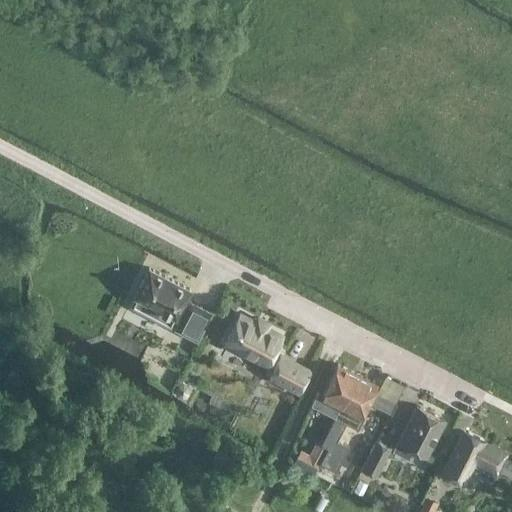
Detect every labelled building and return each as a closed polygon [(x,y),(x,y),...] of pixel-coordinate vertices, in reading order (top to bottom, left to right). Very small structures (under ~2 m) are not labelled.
[(176,318),(192,287),(148,264),(132,295),(176,318)] [(196,335),(207,313),(192,305),(181,327),(196,335)] [(266,362),(280,334),(240,313),(226,341),(266,362)] [(281,356),(270,377),(298,391),(309,370),(281,356)] [(334,416),(356,373),(337,363),(322,393),(318,391),(311,404),(334,416)] [(357,427),(364,414),(361,412),(375,383),(356,373),(334,416),(320,443),(327,447),(318,464),(326,468),(326,469),(339,476),(353,448),(340,441),(341,440),(335,437),(343,420),(357,427)] [(394,401),(403,384),(386,375),(377,391),(394,401)] [(190,391),(188,385),(183,382),(177,383),(174,389),(176,395),(181,398),(187,396),(190,391)] [(427,454),(445,419),(416,404),(393,449),(407,456),(412,447),(427,454)] [(496,470),(505,451),(483,440),(484,438),(464,429),(450,456),(459,460),(452,474),(463,480),(473,459),(496,470)] [(378,475),(392,445),(377,437),(362,467),(378,475)] [(300,449),(292,464),(312,474),(318,464),(327,447),(320,443),(316,441),(309,453),(300,449)] [(433,511),(437,504),(425,498),(418,511),(433,511)]
